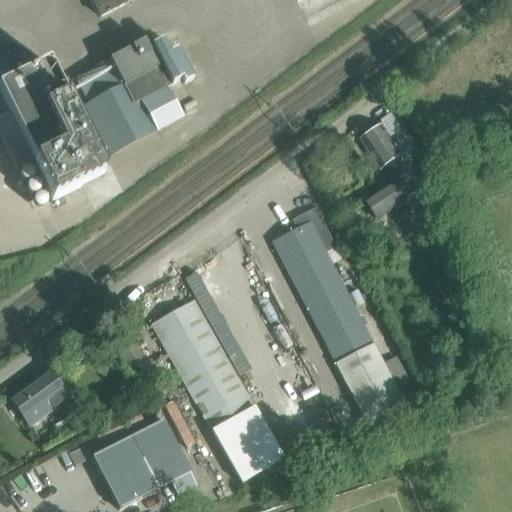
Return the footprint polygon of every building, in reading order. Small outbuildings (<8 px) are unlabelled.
[(90,0),(100,18),(134,0),(90,0)] [(95,102),(84,108),(110,157),(183,119),(167,88),(181,81),(184,85),(192,81),(176,51),(168,56),(162,44),(147,51),(139,35),(106,53),(111,61),(81,77),(95,102)] [(52,202),(104,177),(49,65),(30,75),(17,48),(0,56),(0,96),(10,116),(0,120),(0,139),(16,172),(34,164),(52,202)] [(403,163),(416,154),(411,148),(400,131),(387,139),(380,128),(361,140),(380,169),(384,166),(394,181),(364,202),(376,220),(406,200),(421,190),(403,163)] [(316,209),(292,221),(296,229),(272,242),(370,431),(410,418),(325,253),(336,247),(316,209)] [(151,326),(241,484),(282,460),(203,320),(193,302),(151,326)] [(94,350),(100,359),(114,350),(108,341),(94,350)] [(123,352),(154,399),(166,390),(135,344),(123,352)] [(51,375),(12,403),(29,426),(31,425),(33,425),(40,421),(40,418),(68,397),(51,375)] [(197,486),(163,421),(91,458),(119,511),(171,484),(177,497),(197,486)]
